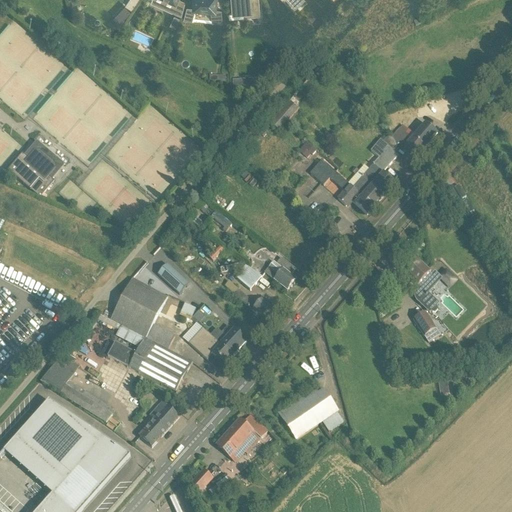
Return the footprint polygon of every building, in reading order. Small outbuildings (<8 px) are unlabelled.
[(164,0),(175,5),(171,12),(182,17),(186,2),(180,0),(164,0)] [(193,0),(193,9),(195,9),(204,10),(204,13),(212,13),(212,23),(222,23),(221,11),(216,10),(217,0),(193,0)] [(231,0),(232,7),(233,14),(243,13),(243,18),(260,17),(259,0),(231,0)] [(124,21),(124,20),(118,15),(113,19),(120,26),(124,21)] [(234,95),(253,95),(253,80),(233,81),(234,95)] [(299,110),(290,102),(289,102),(278,115),(286,124),(299,110)] [(279,132),(286,124),(278,115),(270,124),(279,132)] [(413,140),(425,149),(438,136),(426,125),(415,137),(403,126),(393,138),(396,146),(399,142),(404,137),(411,142),(413,140)] [(391,134),(383,143),(393,151),(397,147),(396,146),(393,138),(391,134)] [(399,142),(406,147),(405,148),(417,159),(425,149),(413,140),(411,142),(404,137),(399,142)] [(393,151),(383,143),(382,142),(377,148),(384,154),(353,188),(374,208),(395,184),(384,173),(399,156),(393,151)] [(313,156),(317,152),(307,143),(299,152),(307,159),(311,155),(313,156)] [(54,182),(52,180),(48,177),(55,170),(55,164),(39,151),(34,152),(28,159),(22,154),(7,171),(40,199),(54,182)] [(374,208),(353,188),(352,189),(322,161),(310,175),(323,187),(330,180),(345,193),(338,200),(346,207),(351,201),(367,216),(374,208)] [(234,225),(217,212),(210,221),(212,223),(214,220),(225,229),(223,231),(226,234),(234,225)] [(202,230),(206,225),(196,217),(192,222),(202,230)] [(210,260),(214,263),(224,253),(220,249),(210,260)] [(296,281),(291,277),(296,270),(282,259),(277,265),(274,263),(265,274),(287,292),(291,287),(293,287),(294,286),(295,285),(295,283),(296,282),(296,281)] [(431,274),(419,263),(418,264),(417,263),(415,263),(413,265),(413,267),(414,268),(406,276),(420,289),(417,292),(416,294),(415,296),(415,298),(416,300),(418,302),(430,314),(431,312),(433,313),(435,314),(438,311),(438,308),(436,307),(438,305),(426,294),(441,279),(439,277),(435,273),(432,276),(431,275),(432,275),(431,274)] [(190,285),(167,265),(158,275),(180,296),(190,285)] [(250,292),(262,278),(246,266),(235,278),(250,292)] [(439,277),(441,279),(443,276),(448,281),(453,286),(458,281),(446,270),(439,277)] [(175,338),(153,326),(168,298),(133,280),(111,321),(145,339),(168,350),(175,338)] [(254,304),(239,291),(230,282),(225,287),(265,323),(275,312),(263,301),(259,306),(255,302),(254,304)] [(199,312),(192,320),(198,325),(205,318),(199,312)] [(431,333),(436,329),(426,313),(414,321),(429,344),(440,336),(440,335),(435,339),(431,333)] [(211,336),(234,357),(247,343),(234,331),(227,339),(217,329),(211,336)] [(207,361),(219,372),(226,366),(234,357),(211,336),(206,332),(205,333),(201,337),(212,347),(213,345),(218,349),(207,361)] [(145,339),(137,355),(115,343),(108,358),(176,394),(192,363),(168,350),(145,339)] [(57,364),(57,365),(41,382),(107,424),(115,412),(69,383),(75,376),(57,364)] [(440,395),(449,394),(447,382),(438,384),(440,395)] [(297,441),(338,413),(323,391),(282,419),(297,441)] [(82,511),(131,457),(104,439),(98,446),(50,403),(0,458),(0,459),(1,460),(17,441),(65,483),(39,511),(6,511),(0,506),(0,511),(82,511)] [(150,417),(155,421),(140,438),(152,449),(180,418),(163,403),(150,417)] [(240,421),(217,447),(236,465),(246,454),(247,455),(268,433),(251,418),(244,425),(240,421)] [(201,493),(213,479),(204,471),(192,485),(201,493)] [(221,492),(232,483),(228,478),(210,491),(213,496),(220,490),(221,492)]
